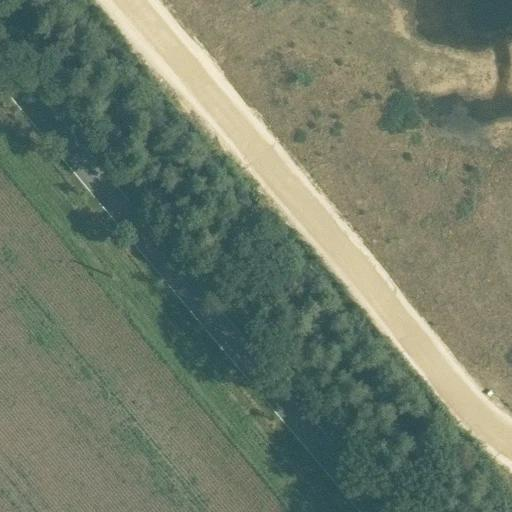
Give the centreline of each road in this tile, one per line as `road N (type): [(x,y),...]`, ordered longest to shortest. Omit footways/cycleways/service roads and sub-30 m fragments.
road 1 (tertiary): [(386,511),(0,58)]
road 2 (track): [(511,432),(116,0)]
